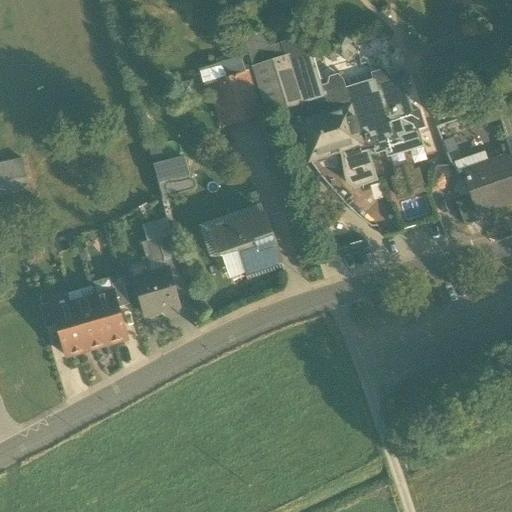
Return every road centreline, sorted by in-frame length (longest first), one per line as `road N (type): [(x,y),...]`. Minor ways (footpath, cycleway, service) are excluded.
road 1 (secondary): [(0,459),(210,348),(334,299)]
road 2 (unknown): [(457,261),(390,19)]
road 3 (secondary): [(334,299),(511,243)]
road 4 (unclassified): [(334,299),(394,456)]
